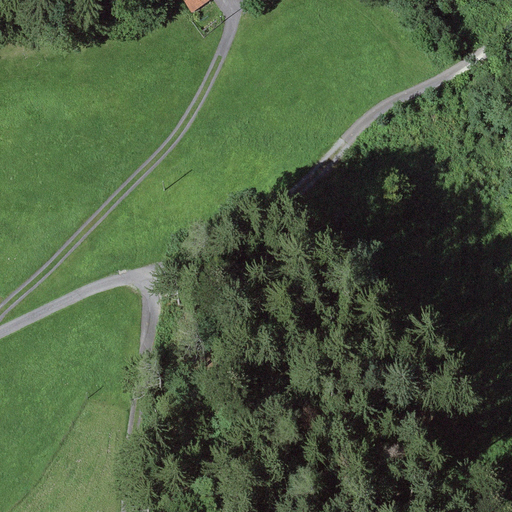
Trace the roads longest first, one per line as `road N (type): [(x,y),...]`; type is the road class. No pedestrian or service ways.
road 1 (track): [(511,32),(495,49),(376,107),(283,201),(153,281)]
road 2 (track): [(0,312),(184,137),(228,55),(238,20),(231,5)]
road 3 (track): [(124,511),(153,281)]
road 4 (track): [(153,281),(110,285),(0,334)]
